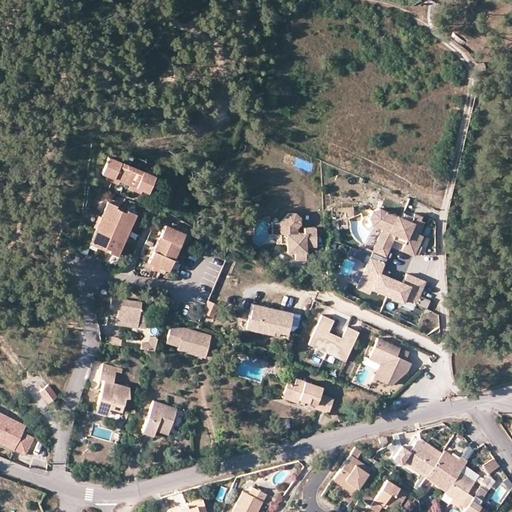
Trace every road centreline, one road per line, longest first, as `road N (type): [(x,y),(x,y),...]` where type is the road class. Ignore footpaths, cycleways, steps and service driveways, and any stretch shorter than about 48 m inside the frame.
road 1 (residential): [(346,433),(108,495)]
road 2 (residential): [(476,402),(346,433)]
